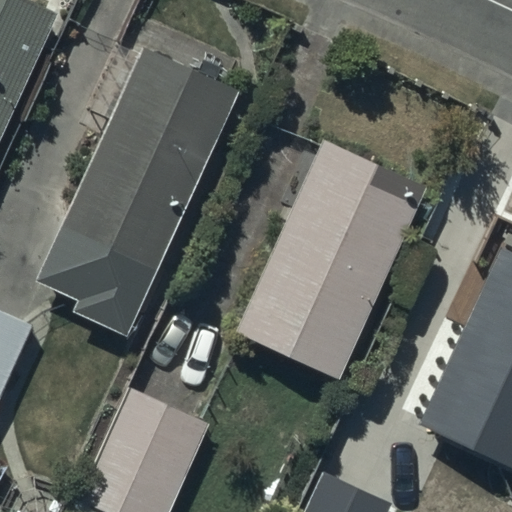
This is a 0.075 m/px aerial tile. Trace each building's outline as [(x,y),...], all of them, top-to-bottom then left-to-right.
[(0,0),(0,122),(55,2),(50,0),(0,0)] [(142,36),(34,269),(74,288),(68,301),(119,324),(233,78),(142,36)] [(318,128),(230,320),(335,368),(423,176),(318,128)] [(511,241),(497,234),(414,414),(511,458),(511,241)] [(0,300),(0,386),(33,316),(0,300)] [(126,378),(64,511),(171,511),(190,472),(182,468),(207,415),(126,378)] [(318,463),(294,511),(381,511),(389,496),(318,463)]
